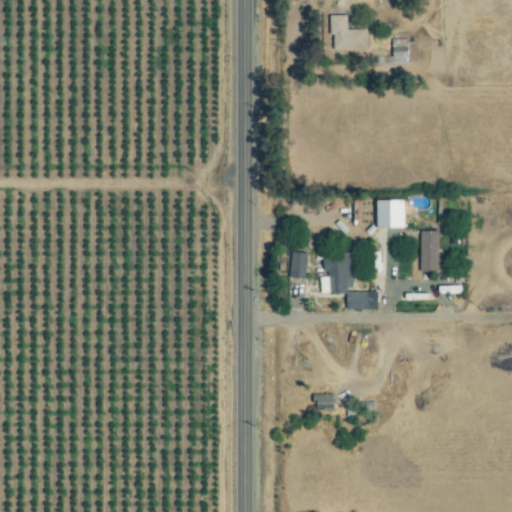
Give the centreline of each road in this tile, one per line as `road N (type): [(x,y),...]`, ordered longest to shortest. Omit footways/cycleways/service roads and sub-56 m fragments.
road 1 (secondary): [(244,511),(243,0)]
road 2 (track): [(244,177),(0,182)]
